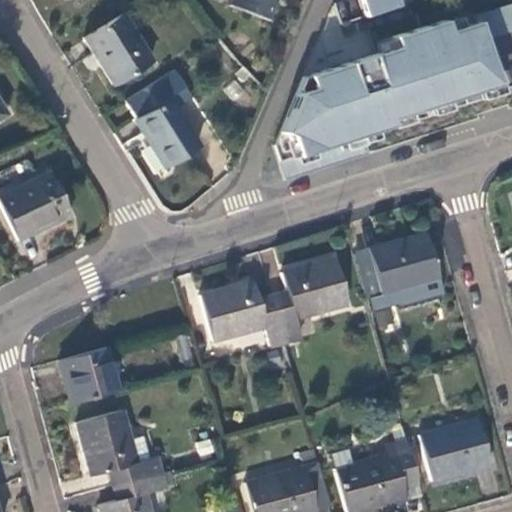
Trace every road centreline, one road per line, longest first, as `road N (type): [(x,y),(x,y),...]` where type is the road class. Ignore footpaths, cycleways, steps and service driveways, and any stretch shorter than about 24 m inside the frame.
road 1 (residential): [(162,249),(5,0)]
road 2 (residential): [(320,0),(219,229)]
road 3 (residential): [(449,162),(219,229)]
road 4 (residential): [(449,162),(511,381)]
road 5 (residential): [(162,249),(0,322)]
road 6 (residential): [(48,511),(0,347)]
